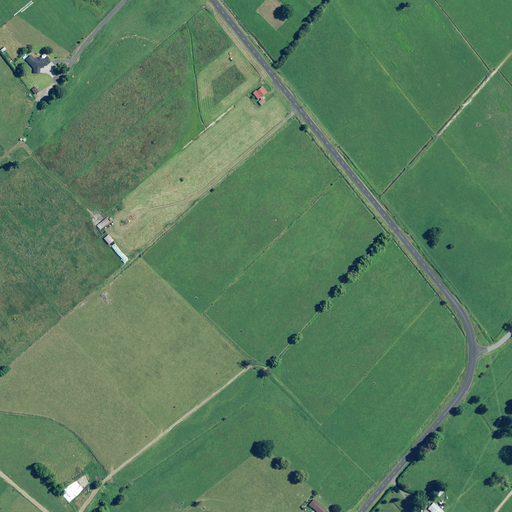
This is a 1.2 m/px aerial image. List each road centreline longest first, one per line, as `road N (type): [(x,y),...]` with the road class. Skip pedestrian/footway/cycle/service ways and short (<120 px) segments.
road 1 (unclassified): [(211,0),(456,304),(473,352)]
road 2 (unclassified): [(473,352),(461,394),(362,511)]
